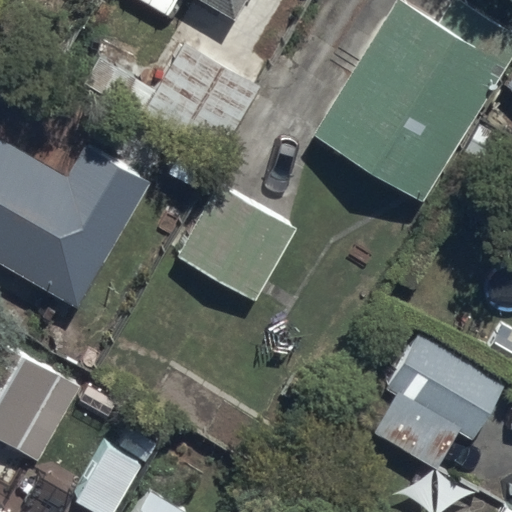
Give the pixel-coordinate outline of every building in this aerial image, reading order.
[(197,0),(226,17),(236,0),(197,0)] [(394,0),(390,0),(307,132),(413,199),(511,42),(511,38),(451,0),(445,0),(431,23),(394,0)] [(253,87),(176,43),(151,88),(95,56),(78,85),(135,118),(138,113),(213,156),(253,87)] [(511,69),(503,82),(511,88),(511,69)] [(0,138),(0,263),(70,304),(142,179),(78,142),(60,173),(0,138)] [(212,181),(171,253),(251,298),(292,226),(212,181)] [(511,198),(503,213),(511,218),(511,198)] [(502,383),(415,329),(380,385),(391,392),(367,431),(429,470),(454,430),(468,439),(502,383)] [(0,342),(0,439),(31,457),(73,384),(0,342)] [(182,511),(139,486),(123,511),(182,511)]
